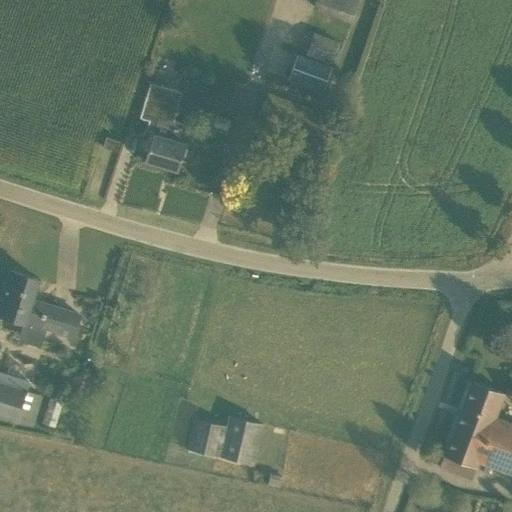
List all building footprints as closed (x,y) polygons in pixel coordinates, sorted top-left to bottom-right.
[(350,23),(359,0),(316,0),(313,9),(350,23)] [(330,63),(338,43),(313,33),(305,53),(330,63)] [(330,66),(296,54),(287,80),(321,92),(330,66)] [(241,84),(228,79),(223,94),(236,99),(241,84)] [(174,126),(175,121),(174,121),(182,93),(149,84),(139,117),(149,120),(174,126)] [(315,152),(329,115),(266,92),(252,129),(315,152)] [(174,126),(149,120),(146,130),(153,132),(144,160),(177,170),(189,132),(190,126),(175,121),(174,126)] [(116,150),(119,140),(106,136),(103,146),(116,150)] [(75,335),(80,315),(31,299),(38,278),(11,270),(0,302),(0,314),(26,324),(27,320),(75,335)] [(30,382),(0,372),(0,415),(33,426),(43,396),(27,391),(30,382)] [(511,474),(511,422),(496,417),(505,393),(471,380),(461,409),(460,410),(458,415),(458,416),(444,454),(443,453),(443,455),(439,466),(473,479),(479,462),(511,474)] [(252,464),(262,423),(228,414),(226,425),(194,417),(187,448),(252,464)]
